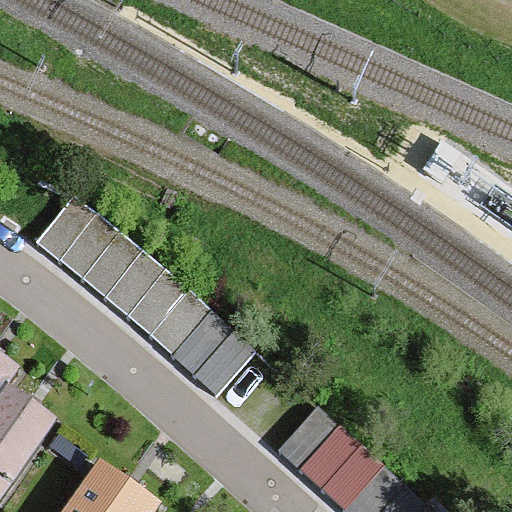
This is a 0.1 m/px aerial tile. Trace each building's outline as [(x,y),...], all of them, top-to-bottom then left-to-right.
[(76,205),(36,251),(217,407),(257,362),(76,205)] [(0,361),(0,405),(8,393),(21,376),(0,361)] [(32,410),(8,393),(0,405),(0,508),(56,426),(32,410)] [(429,511),(321,415),(280,461),(337,511),(429,511)] [(159,511),(132,492),(101,471),(72,511),(159,511)]
